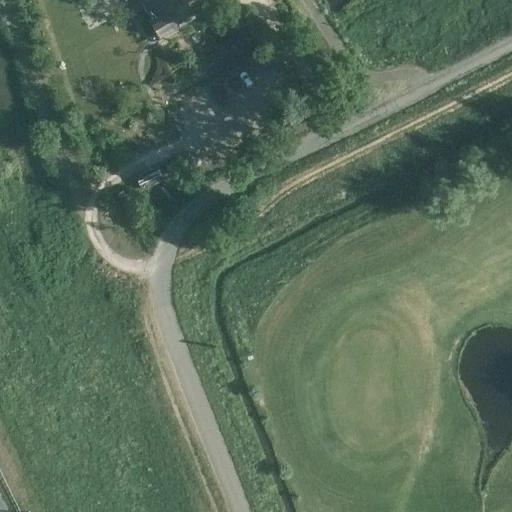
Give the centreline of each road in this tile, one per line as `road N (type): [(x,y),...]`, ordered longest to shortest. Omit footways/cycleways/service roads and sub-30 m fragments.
road 1 (unclassified): [(238,511),(159,293),(162,260),(183,224),(207,202),(511,46)]
road 2 (unknown): [(511,76),(290,188),(233,232),(141,271),(152,354),(216,511)]
